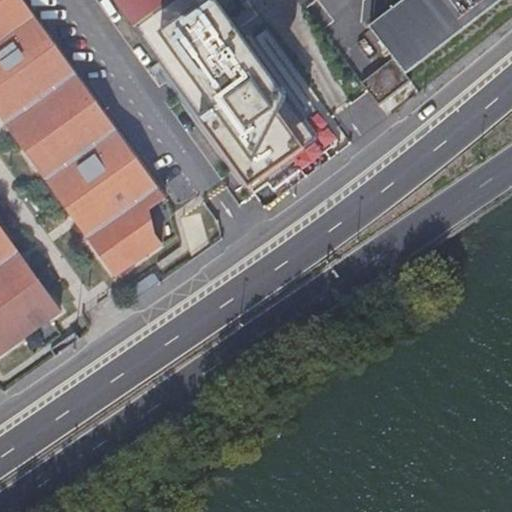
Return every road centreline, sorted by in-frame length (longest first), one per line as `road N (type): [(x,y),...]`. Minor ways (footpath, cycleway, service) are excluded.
road 1 (primary): [(511,80),(381,194),(0,459)]
road 2 (primary): [(511,41),(327,188),(0,417)]
road 3 (primary): [(8,511),(511,163)]
